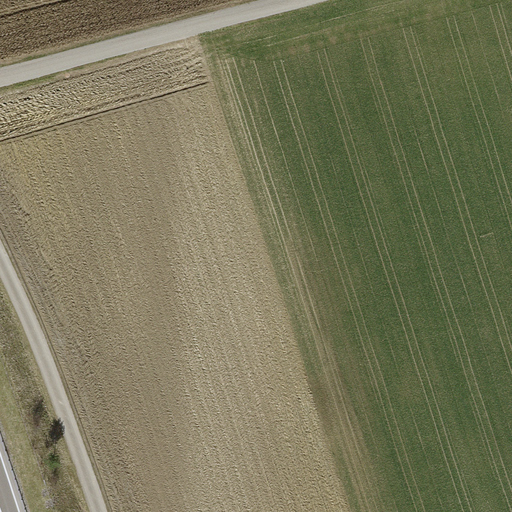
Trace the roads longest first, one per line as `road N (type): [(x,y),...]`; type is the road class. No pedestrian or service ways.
road 1 (track): [(307,0),(0,81)]
road 2 (track): [(101,511),(0,250)]
